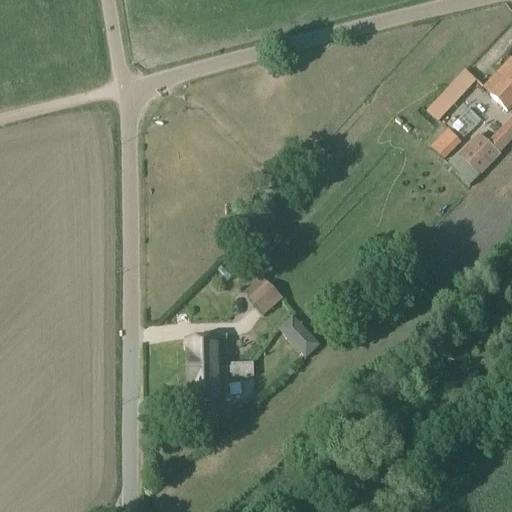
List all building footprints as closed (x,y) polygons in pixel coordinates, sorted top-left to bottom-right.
[(511,60),(485,90),(508,112),(511,108),(511,60)] [(424,110),(436,121),(474,79),(462,68),(424,110)] [(478,135),(457,157),(467,167),(479,178),(480,177),(481,178),(501,156),(500,155),(511,142),(511,121),(490,145),(480,137),(478,135)] [(444,162),(461,144),(448,131),(430,148),(430,149),(444,162)] [(218,275),(223,269),(220,266),(214,271),(218,275)] [(266,283),(247,300),(255,309),(274,292),(271,288),(266,283)] [(196,341),(187,341),(187,369),(227,368),(226,336),(196,336),(196,341)] [(311,337),(296,351),(305,361),(320,347),(311,337)] [(227,368),(187,369),(188,401),(219,400),(219,375),(231,374),(231,378),(253,378),(253,364),(231,364),(231,368),(227,368)]
